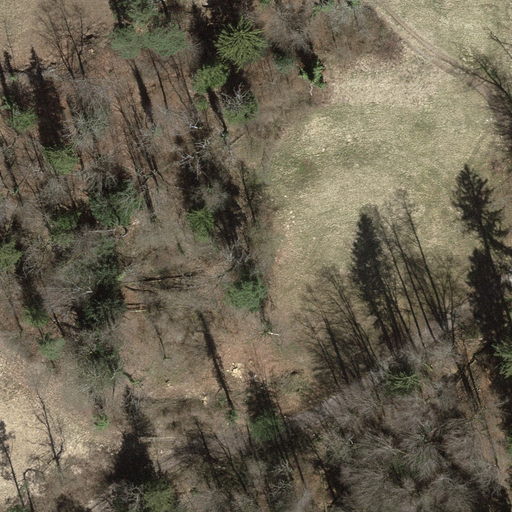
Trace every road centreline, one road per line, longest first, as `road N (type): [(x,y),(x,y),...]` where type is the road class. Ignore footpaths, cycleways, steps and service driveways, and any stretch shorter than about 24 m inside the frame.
road 1 (track): [(93,511),(182,452),(285,431),(350,395),(484,303),(511,270)]
road 2 (track): [(511,138),(504,102),(365,0)]
